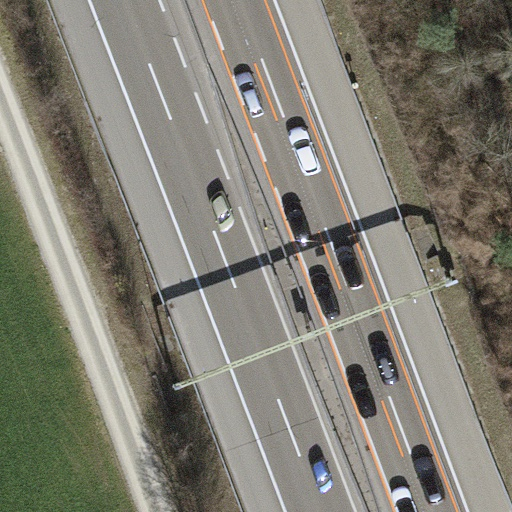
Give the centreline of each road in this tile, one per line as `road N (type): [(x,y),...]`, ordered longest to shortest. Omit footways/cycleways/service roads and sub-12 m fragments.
road 1 (motorway): [(121,0),(320,511)]
road 2 (motorway): [(439,511),(246,0)]
road 3 (track): [(147,511),(0,118)]
